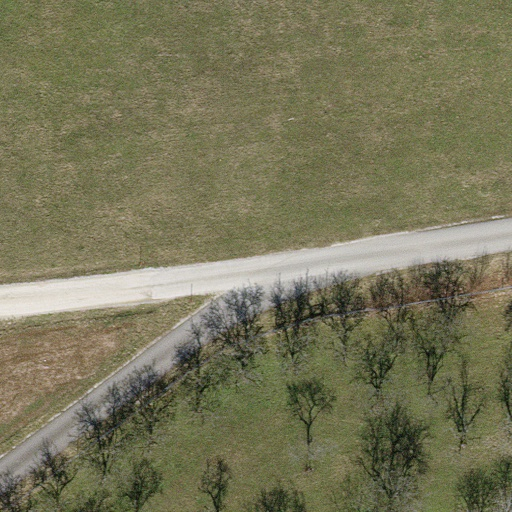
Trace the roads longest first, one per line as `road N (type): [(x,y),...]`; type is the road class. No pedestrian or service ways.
road 1 (track): [(272,276),(0,301)]
road 2 (unclassified): [(511,232),(272,276)]
